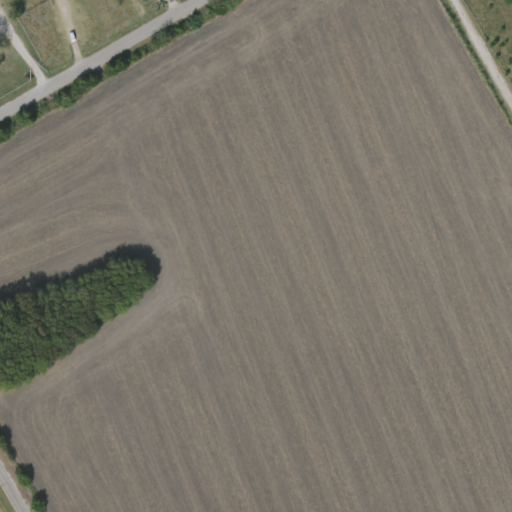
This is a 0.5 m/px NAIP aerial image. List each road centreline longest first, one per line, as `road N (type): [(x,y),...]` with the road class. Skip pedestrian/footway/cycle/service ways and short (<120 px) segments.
road 1 (tertiary): [(0,121),(207,0)]
road 2 (residential): [(452,0),(511,108)]
